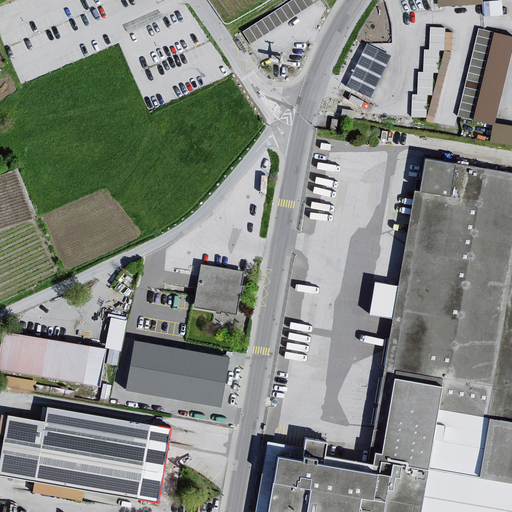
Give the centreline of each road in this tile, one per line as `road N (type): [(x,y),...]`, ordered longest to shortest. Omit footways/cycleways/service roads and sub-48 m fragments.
road 1 (residential): [(303,117),(233,511)]
road 2 (residential): [(282,108),(227,187),(171,237),(0,316)]
road 3 (residential): [(282,108),(262,96),(195,0)]
